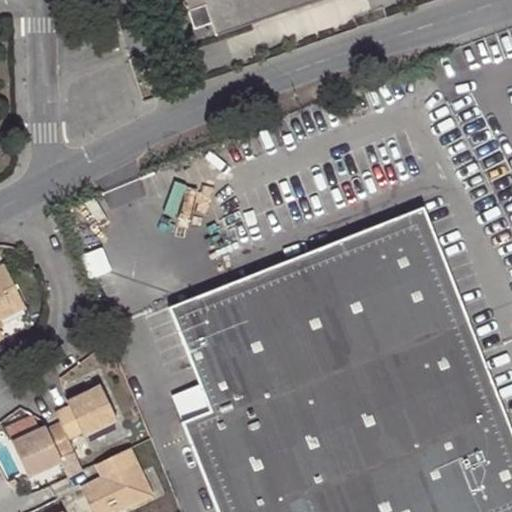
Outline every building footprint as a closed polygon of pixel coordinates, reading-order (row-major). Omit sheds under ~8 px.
[(215,36),(320,0),(183,0),(187,12),(205,6),(211,23),(215,36)] [(205,6),(187,12),(193,29),(211,23),(205,6)] [(511,511),(511,430),(424,206),(169,306),(193,370),(209,410),(181,422),(198,463),(228,451),(237,476),(207,488),(217,511),(511,511)] [(1,262),(0,262),(0,334),(0,333),(0,314),(23,303),(1,262)] [(66,407),(53,412),(58,423),(66,439),(79,432),(81,435),(114,419),(97,385),(64,402),(66,407)] [(60,456),(71,450),(66,439),(58,423),(47,429),(45,426),(12,442),(29,475),(62,459),(60,456)] [(112,511),(152,493),(129,447),(96,463),(102,476),(82,486),(94,511),(112,511)] [(207,488),(237,476),(228,451),(198,463),(207,488)]
